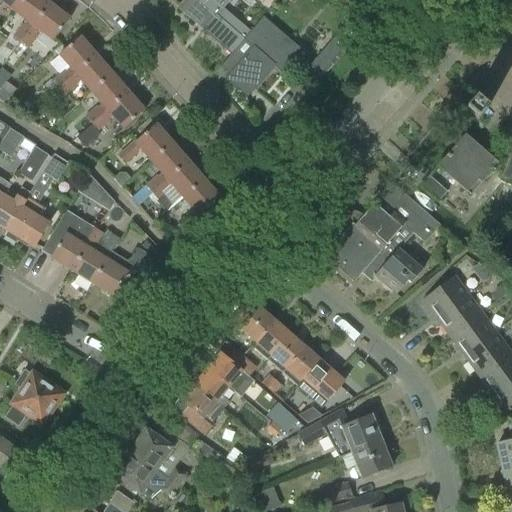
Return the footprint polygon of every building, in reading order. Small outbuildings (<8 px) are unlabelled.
[(0,0),(0,2),(13,13),(23,0),(0,0)] [(21,26),(12,37),(20,44),(50,6),(42,0),(23,0),(13,13),(26,23),(23,27),(21,26)] [(183,0),(176,8),(231,56),(251,34),(222,9),(229,0),(183,0)] [(274,0),(258,0),(257,1),(268,11),(277,1),(274,0)] [(50,6),(20,44),(27,49),(36,37),(34,36),(37,32),(52,43),(69,21),(50,6)] [(361,14),(348,29),(356,35),(368,20),(361,14)] [(231,56),(220,68),(229,75),(225,80),(246,98),(273,67),(279,72),(293,56),(267,32),(272,26),(264,19),(251,34),(231,56)] [(60,88),(96,57),(81,39),(59,57),(70,70),(67,73),(65,72),(54,82),(50,82),(45,86),(52,94),(60,88)] [(300,77),(311,85),(330,63),(320,54),(300,77)] [(80,81),(91,93),(112,76),(96,57),(60,88),(65,95),(77,85),(76,84),(80,81)] [(0,70),(0,90),(0,91),(6,84),(11,77),(1,70),(0,70)] [(85,118),(91,125),(127,94),(112,76),(91,93),(102,107),(98,110),(97,108),(85,118)] [(0,90),(0,102),(2,104),(9,97),(3,93),(0,91),(0,90)] [(127,94),(91,125),(97,132),(108,122),(107,121),(111,118),(122,130),(143,113),(127,94)] [(466,110),(477,120),(487,109),(476,99),(466,110)] [(155,127),(150,120),(137,131),(142,138),(155,127)] [(0,143),(9,130),(10,131),(10,130),(11,129),(0,122),(0,143)] [(91,125),(76,137),(85,148),(100,135),(97,132),(91,125)] [(134,144),(118,157),(124,164),(135,154),(134,153),(138,150),(149,163),(171,145),(155,127),(142,138),(134,144)] [(0,143),(0,153),(10,159),(17,148),(29,156),(34,148),(35,148),(36,147),(23,139),(10,130),(10,131),(9,130),(0,143)] [(437,168),(467,194),(477,182),(481,185),(499,165),(465,136),(437,168)] [(154,178),(144,187),(150,195),(151,194),(187,164),(171,145),(149,163),(160,176),(156,180),(154,178)] [(34,148),(18,175),(31,183),(48,157),(34,148)] [(36,184),(44,189),(51,179),(57,183),(68,166),(53,156),(36,184)] [(151,194),(150,195),(157,202),(167,192),(166,191),(170,187),(181,200),(203,182),(187,164),(151,194)] [(419,188),(437,203),(446,192),(428,177),(419,188)] [(0,202),(4,196),(7,191),(10,186),(0,179),(0,202)] [(188,216),(177,225),(184,233),(199,220),(197,218),(218,201),(203,182),(181,200),(193,214),(189,217),(188,216)] [(370,283),(375,278),(374,278),(388,262),(379,254),(391,240),(400,248),(412,234),(421,223),(433,234),(440,227),(391,184),(354,226),(352,224),(331,248),(331,249),(321,260),(351,286),(361,275),(370,283)] [(0,228),(6,232),(27,199),(29,195),(21,191),(17,197),(7,191),(4,196),(0,202),(0,228)] [(114,203),(105,194),(98,206),(108,212),(114,203)] [(37,205),(27,199),(6,232),(8,233),(4,238),(15,245),(18,240),(28,246),(35,236),(40,239),(49,225),(39,219),(46,209),(38,204),(37,205)] [(66,213),(40,253),(70,272),(95,232),(66,213)] [(424,244),(433,234),(421,223),(412,234),(424,244)] [(95,232),(70,272),(92,286),(107,262),(91,253),(94,248),(95,249),(103,236),(95,232)] [(175,233),(169,238),(174,243),(179,238),(175,233)] [(374,278),(375,278),(395,296),(407,282),(410,285),(421,272),(398,251),(400,248),(391,240),(379,254),(388,262),(374,278)] [(107,262),(92,286),(111,298),(126,275),(141,284),(156,261),(155,261),(160,256),(146,242),(139,251),(137,250),(133,258),(126,263),(112,254),(107,262)] [(483,285),(489,280),(495,276),(489,272),(479,280),(483,285)] [(422,301),(436,320),(468,296),(454,278),(422,301)] [(494,296),(490,299),(495,306),(504,299),(511,294),(511,291),(507,284),(498,290),(493,294),(494,296)] [(436,320),(449,338),(481,315),(468,296),(436,320)] [(259,307),(238,330),(254,344),(274,320),(259,307)] [(449,338),(463,357),(495,333),(481,315),(449,338)] [(254,344),(251,348),(266,361),(289,334),(280,325),(282,323),(276,318),(274,320),(254,344)] [(217,336),(224,329),(214,320),(207,327),(217,336)] [(289,334),(266,361),(281,374),(304,347),(295,339),(297,336),(291,331),(289,334)] [(463,357),(476,375),(508,352),(495,333),(463,357)] [(304,347),(281,374),(296,387),(319,360),(310,352),(312,349),(307,344),(304,347)] [(207,362),(203,367),(206,371),(228,388),(240,399),(253,382),(248,378),(242,373),(249,364),(241,357),(234,352),(227,360),(220,355),(211,365),(207,362)] [(476,375),(490,394),(511,377),(511,357),(508,352),(476,375)] [(296,387),(321,409),(340,387),(330,379),(335,374),(319,360),(296,387)] [(255,369),(249,364),(242,373),(248,378),(255,369)] [(221,397),(228,388),(206,371),(198,380),(194,377),(190,382),(194,386),(193,387),(222,411),(229,404),(221,397)] [(4,419),(18,428),(27,415),(41,425),(61,396),(33,377),(31,379),(24,374),(15,387),(22,391),(13,405),(4,419)] [(268,376),(260,385),(266,390),(274,381),(268,376)] [(511,377),(490,394),(503,413),(511,406),(511,377)] [(274,381),(266,390),(273,396),(281,387),(274,381)] [(210,426),(222,411),(193,387),(184,398),(181,401),(177,405),(175,403),(171,409),(204,436),(212,427),(210,426)] [(287,433),(298,421),(279,402),(267,414),(287,433)] [(338,460),(350,455),(350,454),(379,442),(369,416),(348,425),(342,409),(295,435),(303,448),(325,436),(338,460)] [(297,417),(307,425),(321,417),(312,409),(297,417)] [(271,424),(266,431),(274,438),(280,431),(271,424)] [(145,432),(129,454),(178,488),(186,477),(174,468),(179,461),(181,463),(188,453),(186,452),(186,451),(188,448),(176,440),(178,437),(161,425),(153,437),(145,432)] [(0,439),(0,469),(7,474),(21,455),(0,439)] [(202,444),(213,452),(216,448),(204,440),(202,444)] [(198,441),(192,449),(207,460),(213,452),(202,444),(198,441)] [(350,454),(350,455),(360,480),(389,468),(379,442),(350,454)] [(511,443),(496,447),(502,474),(511,472),(511,443)] [(244,457),(234,450),(227,461),(237,468),(244,457)] [(234,467),(213,452),(207,460),(202,467),(223,483),(234,467)] [(129,454),(114,476),(149,501),(160,492),(170,499),(178,488),(129,454)] [(260,460),(263,467),(272,463),(269,456),(260,460)] [(511,472),(502,474),(507,502),(511,500),(511,472)] [(321,493),(326,507),(352,498),(347,484),(321,493)] [(347,504),(325,511),(401,511),(400,506),(385,509),(381,492),(364,496),(346,500),(347,504)] [(109,503),(121,511),(129,511),(135,505),(117,493),(109,503)]
